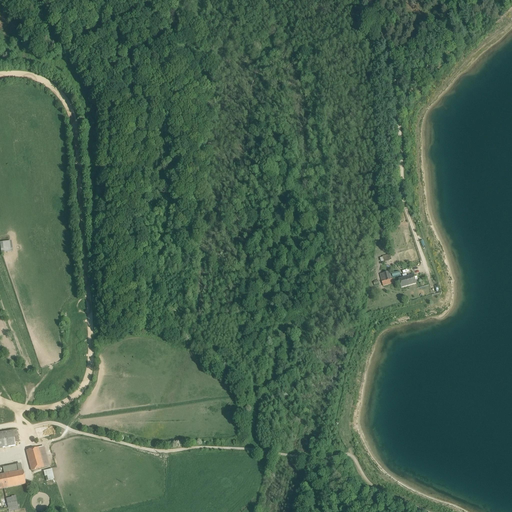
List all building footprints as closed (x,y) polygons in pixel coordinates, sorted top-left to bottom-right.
[(2,252),(13,251),(13,241),(3,241),(4,249),(2,249),(2,252)] [(392,255),(384,258),(386,264),(394,261),(392,255)] [(392,272),(381,274),(384,287),(395,284),(392,272)] [(415,275),(399,278),(401,289),(417,285),(415,275)] [(0,447),(16,445),(15,444),(13,431),(0,432),(0,447)] [(38,447),(44,467),(50,466),(45,446),(38,447)] [(38,447),(26,450),(31,471),(44,467),(38,447)] [(53,469),(44,472),(47,482),(56,480),(53,469)] [(23,470),(1,475),(4,489),(26,484),(23,470)] [(16,496),(6,499),(9,511),(12,511),(20,510),(16,496)]
